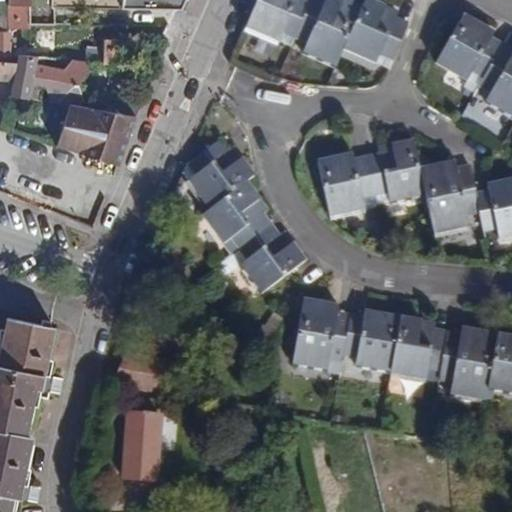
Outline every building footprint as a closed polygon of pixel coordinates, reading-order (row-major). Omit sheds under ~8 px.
[(0,0),(0,32),(9,33),(9,29),(28,30),(28,26),(28,6),(19,6),(9,6),(8,0),(0,0)] [(123,0),(52,0),(53,8),(122,10),(123,0)] [(123,0),(122,10),(180,11),(185,0),(123,0)] [(257,0),(245,29),(279,44),(280,41),(283,33),(295,39),(307,44),(303,53),(336,68),(344,50),(376,64),(380,55),(393,60),(409,24),(396,19),(399,14),(368,0),(365,0),(361,8),(343,0),(326,0),(310,0),(310,2),(305,0),(257,0)] [(436,65),(467,82),(474,72),(484,78),(480,88),(492,94),(485,104),(511,119),(511,51),(491,39),(494,34),(462,17),(436,65)] [(0,32),(0,56),(11,57),(11,33),(9,33),(0,32)] [(283,33),(280,41),(291,46),(295,39),(283,33)] [(103,39),(102,64),(123,66),(124,41),(103,39)] [(13,80),(10,97),(38,100),(41,86),(46,86),(49,102),(69,105),(79,106),(84,100),(78,85),(90,71),(87,63),(71,61),(65,69),(45,66),(36,64),(37,57),(28,56),(18,55),(17,58),(16,63),(13,80)] [(389,70),(393,60),(380,55),(376,64),(389,70)] [(46,58),(37,57),(36,64),(45,66),(46,58)] [(0,61),(0,79),(13,80),(16,63),(0,61)] [(474,72),(467,82),(465,87),(476,93),(480,88),(484,78),(474,72)] [(112,112),(135,116),(138,104),(114,100),(112,112)] [(56,146),(117,166),(135,116),(112,112),(79,106),(69,105),(57,145),(56,146)] [(219,140),(186,164),(197,174),(188,181),(210,210),(202,216),(224,245),(232,239),(240,250),(248,260),(240,266),(262,295),(305,263),(284,233),(279,236),(264,215),(268,211),(247,183),(254,177),(233,148),(229,151),(219,140)] [(511,180),(488,186),(489,193),(477,196),(470,166),(457,169),(454,162),(420,170),(414,141),(378,149),(379,155),(354,160),(352,156),(318,163),(330,216),(364,208),(363,197),(388,193),(390,203),(426,195),(435,234),(469,227),(468,215),(481,213),(484,231),(497,229),(500,238),(511,235),(511,180)] [(197,174),(186,164),(182,173),(188,181),(197,174)] [(232,255),(240,266),(248,260),(240,250),(232,255)] [(329,371),(330,363),(331,352),(344,354),(357,357),(356,367),(427,378),(429,369),(440,371),(439,381),(453,383),(452,394),(486,400),(488,389),(511,392),(511,337),(462,329),(461,335),(435,331),(436,326),(364,314),(365,319),(338,314),(338,307),(303,301),(293,364),(329,371)] [(8,511),(11,498),(17,499),(20,483),(30,437),(25,435),(35,389),(40,390),(43,376),(53,327),(9,318),(0,361),(0,511),(8,511)] [(271,344),(283,325),(272,318),(260,336),(271,344)] [(331,352),(330,363),(343,364),(344,354),(331,352)] [(173,362),(126,353),(112,386),(167,395),(173,362)] [(51,377),(43,376),(40,390),(48,392),(51,377)] [(157,483),(162,417),(128,414),(123,480),(157,483)] [(20,483),(17,499),(26,500),(29,486),(20,483)]
